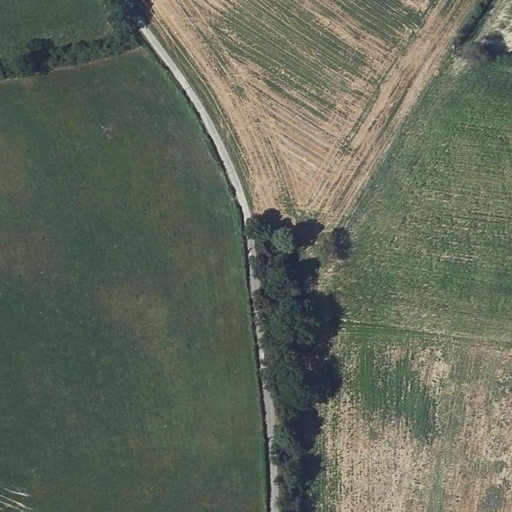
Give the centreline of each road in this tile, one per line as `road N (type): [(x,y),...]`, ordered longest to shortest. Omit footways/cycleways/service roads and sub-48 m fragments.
road 1 (unclassified): [(119,0),(223,154),(253,250),(270,511)]
road 2 (track): [(144,35),(0,70)]
